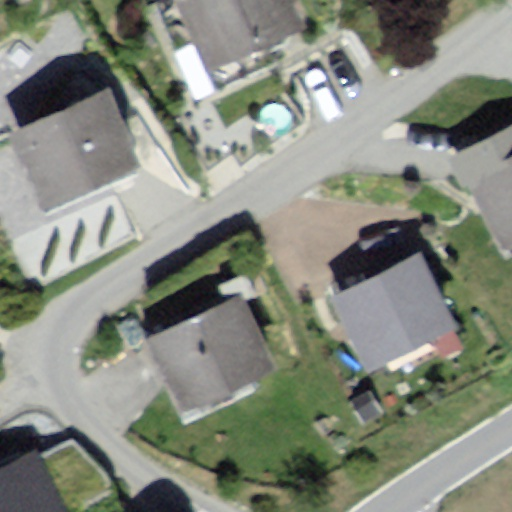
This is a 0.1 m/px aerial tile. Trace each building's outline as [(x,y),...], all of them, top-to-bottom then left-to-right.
[(296,17),(287,0),(168,0),(198,63),(296,17)] [(131,162),(98,88),(2,132),(35,205),(131,162)] [(485,125),(437,150),(491,252),(511,240),(511,141),(498,149),(485,125)] [(413,242),(315,287),(352,369),(451,323),(413,242)] [(235,292),(144,333),(176,405),(267,364),(235,292)] [(0,511),(65,511),(30,441),(0,456),(0,511)]
